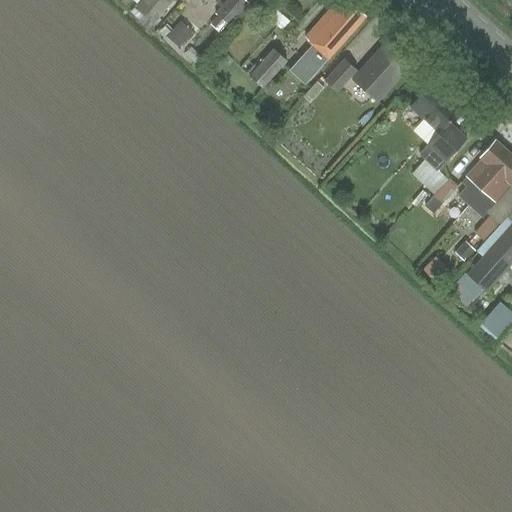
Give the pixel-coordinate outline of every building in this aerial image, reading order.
[(175,0),(140,0),(137,4),(156,22),(175,0)] [(228,25),(247,3),(243,0),(229,0),(216,15),(228,25)] [(305,85),(366,16),(349,1),(342,9),(337,5),(307,38),(315,45),(291,73),(305,85)] [(180,47),(193,33),(182,22),(168,36),(180,47)] [(379,100),(411,65),(387,43),(360,73),(345,60),(325,81),(336,91),(351,75),(379,100)] [(265,91),(288,65),(275,53),(252,79),(265,91)] [(460,110),(430,83),(409,106),(439,133),(419,154),(438,171),(466,139),(449,123),(460,110)] [(511,154),(496,140),(480,157),(481,159),(465,177),(466,178),(462,183),(466,186),(457,196),(482,218),(487,212),(490,215),(474,232),(484,241),(511,208),(511,154)] [(454,190),(445,182),(433,195),(442,203),(454,190)] [(494,299),(511,279),(511,276),(505,270),(511,262),(511,219),(509,217),(477,252),(482,257),(467,273),(494,299)] [(497,339),(511,320),(511,310),(500,300),(479,324),(497,339)]
